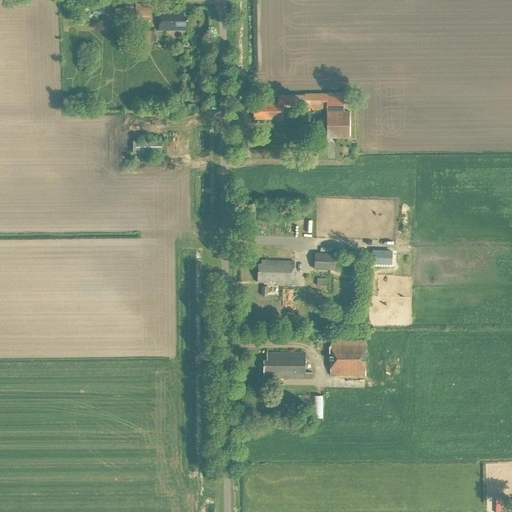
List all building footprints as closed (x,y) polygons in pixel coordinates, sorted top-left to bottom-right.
[(136,19),(152,19),(152,2),(136,2),(136,19)] [(187,29),(187,15),(183,15),(183,9),(158,9),(158,29),(187,29)] [(144,41),(156,40),(156,34),(154,34),(154,29),(144,29),(144,41)] [(257,106),(254,106),(254,120),(276,119),(276,122),(284,122),(283,107),(292,107),(292,104),(305,103),(305,111),(327,110),(328,138),(350,137),(349,110),(344,111),(343,96),(328,96),(328,94),(306,94),(306,95),(279,95),(279,102),(257,102),(257,106)] [(251,148),(251,138),(241,138),(241,148),(251,148)] [(161,153),(161,140),(132,141),(132,153),(161,153)] [(369,250),(369,266),(390,266),(390,250),(369,250)] [(334,269),(334,253),(314,253),(314,269),(334,269)] [(274,285),(294,284),(293,261),(261,261),(261,264),(257,264),(257,284),(269,284),(269,281),(274,281),(274,285)] [(352,275),(356,269),(351,266),(347,271),(352,275)] [(318,278),(318,286),(326,286),(326,278),(318,278)] [(330,376),(366,376),(366,339),(330,340),(330,376)] [(264,378),(305,378),(313,378),(313,372),(305,372),(305,352),(267,352),(267,360),(263,360),(264,378)] [(312,419),(324,419),(324,396),(312,395),(312,419)] [(506,511),(507,498),(496,497),(495,511),(506,511)]
